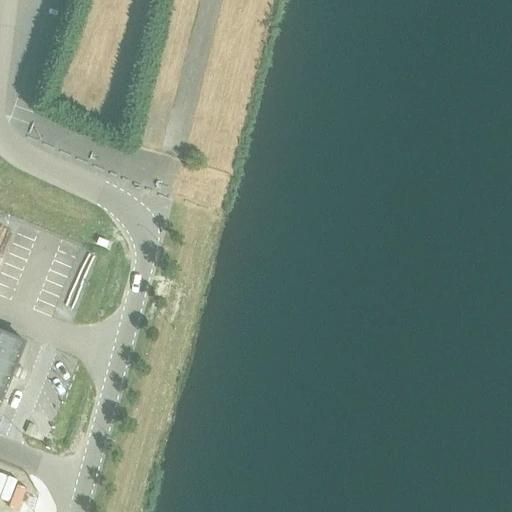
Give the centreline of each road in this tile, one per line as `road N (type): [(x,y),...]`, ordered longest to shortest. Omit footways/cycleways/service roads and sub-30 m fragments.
road 1 (unclassified): [(85,483),(147,263),(147,231),(135,211)]
road 2 (unclassified): [(135,211),(160,185),(202,0)]
road 3 (unclassified): [(135,211),(104,184),(43,164),(8,141),(0,114)]
